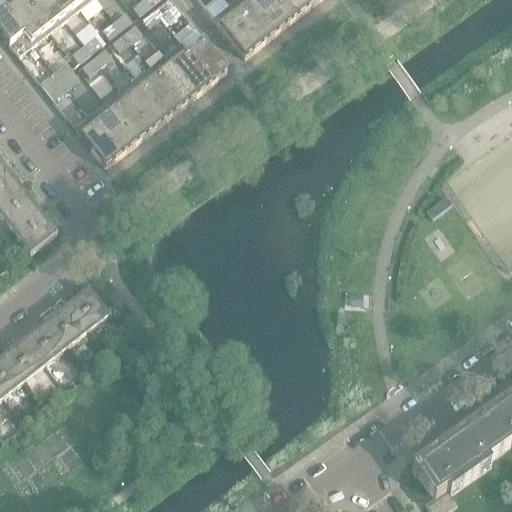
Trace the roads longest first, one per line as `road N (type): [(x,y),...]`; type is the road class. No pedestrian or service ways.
road 1 (residential): [(0,327),(92,246),(85,215),(0,109)]
road 2 (residential): [(360,465),(511,355)]
